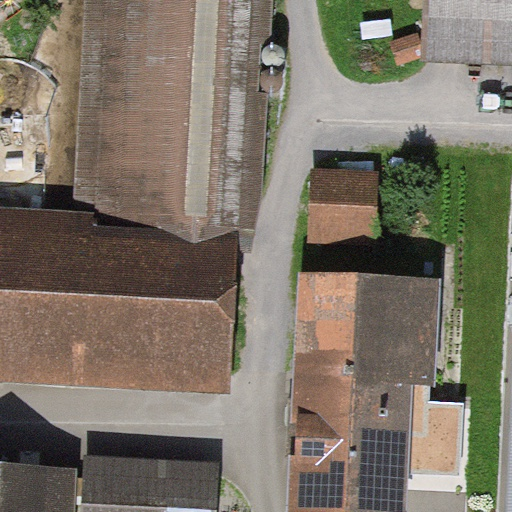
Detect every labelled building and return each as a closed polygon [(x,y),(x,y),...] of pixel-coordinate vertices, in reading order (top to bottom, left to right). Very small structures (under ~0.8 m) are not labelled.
[(260,0),(87,0),(77,233),(0,229),(0,365),(244,376),(260,0)] [(511,0),(419,0),(417,65),(511,68),(511,0)] [(315,162),(315,238),(384,238),(384,162),(315,162)] [(511,511),(511,195),(470,194),(456,511),(511,511)] [(400,511),(411,289),(297,284),(287,511),(400,511)] [(218,511),(219,485),(0,475),(0,511),(218,511)]
